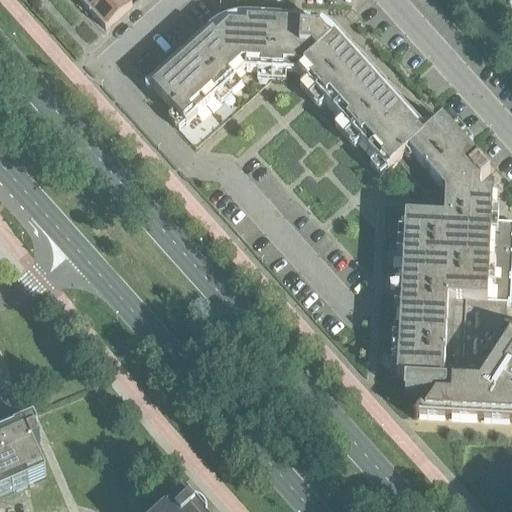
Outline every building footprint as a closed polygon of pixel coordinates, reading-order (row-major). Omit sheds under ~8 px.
[(77,0),(91,15),(107,0),(77,0)] [(125,0),(107,0),(91,15),(106,32),(133,8),(125,0)] [(398,166),(409,156),(430,139),(342,41),(335,34),(326,28),(318,24),(308,22),(249,19),(241,19),(234,20),(228,23),(230,30),(220,39),(217,36),(155,92),(188,128),(247,75),(301,79),(388,175),(398,166)] [(430,139),(409,156),(442,192),(447,198),(447,202),(446,223),(407,221),(399,381),(410,382),(435,383),(445,383),(449,304),(507,307),(511,307),(511,226),(493,226),(494,203),(495,199),(491,199),(492,179),(444,126),(430,139)] [(439,195),(442,192),(409,156),(398,166),(424,194),(439,195)] [(507,307),(449,304),(445,383),(435,383),(410,382),(410,385),(406,385),(405,398),(421,398),(428,399),(414,421),(511,426),(511,334),(505,333),(507,307)] [(0,501),(18,494),(46,481),(32,449),(37,447),(24,418),(0,428),(0,430),(4,441),(0,442),(0,501)] [(206,511),(207,511),(206,506),(203,502),(199,499),(194,497),(189,497),(184,499),(169,511),(206,511)]
